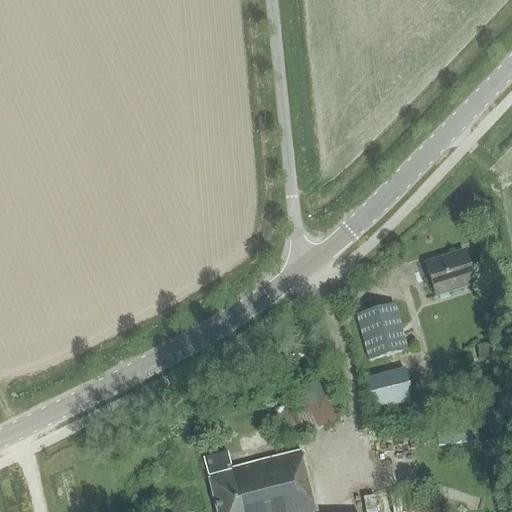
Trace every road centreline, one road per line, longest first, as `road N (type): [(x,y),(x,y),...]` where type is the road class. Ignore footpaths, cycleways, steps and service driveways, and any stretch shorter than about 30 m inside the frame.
road 1 (tertiary): [(11,433),(209,330),(304,270)]
road 2 (tertiary): [(304,270),(511,66)]
road 3 (unclassified): [(304,270),(295,248),(270,0)]
